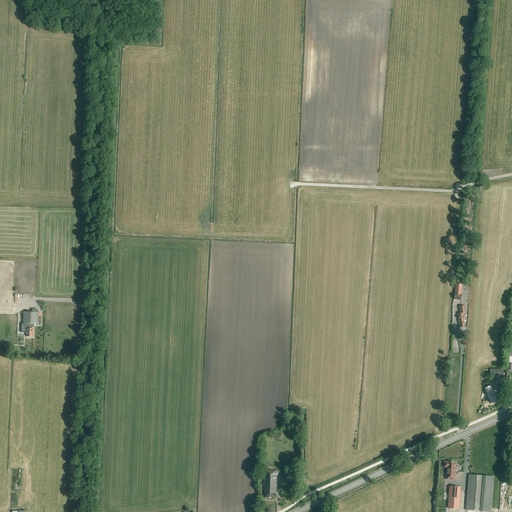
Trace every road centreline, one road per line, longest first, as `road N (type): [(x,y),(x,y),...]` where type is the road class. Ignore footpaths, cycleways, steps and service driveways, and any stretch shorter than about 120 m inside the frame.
road 1 (track): [(88,301),(100,0)]
road 2 (track): [(41,300),(88,301),(79,511)]
road 3 (tertiary): [(299,511),(511,412)]
